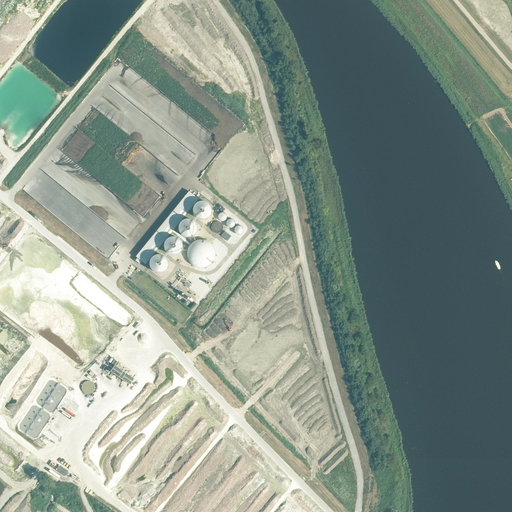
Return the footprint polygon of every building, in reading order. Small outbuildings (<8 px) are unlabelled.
[(199,199),(189,191),(136,257),(138,258),(136,261),(140,264),(142,262),(146,265),(199,199)] [(198,218),(199,219),(203,220),(205,220),(208,218),(210,216),(211,214),(212,211),(212,208),(211,207),(210,205),(207,203),(205,202),(200,202),(198,203),(196,204),(195,207),(194,210),(194,214),(196,217),(198,218)] [(221,213),(220,214),(219,215),(218,217),(219,219),(220,220),(221,221),(223,222),(225,221),(226,220),(227,219),(228,219),(228,217),(227,217),(227,215),(226,214),(224,213),(223,213),(221,213)] [(228,219),(229,220),(227,221),(226,223),(226,224),(227,226),(228,227),(230,228),(232,228),(233,228),(235,226),(235,225),(235,223),(235,221),(233,220),(232,219),(230,219),(230,218),(228,219)] [(188,219),(185,220),(183,221),(181,223),(180,226),(179,229),(180,231),(181,233),(182,235),(184,237),(187,238),(190,238),(192,237),(194,236),(196,234),(197,232),(198,229),(197,227),(197,224),(195,222),(193,220),(190,220),(188,219)] [(215,231),(225,231),(225,223),(215,223),(215,231)] [(236,225),(237,226),(235,228),(235,229),(235,231),(235,233),(236,234),(238,235),(240,235),(242,234),(243,233),(244,231),(244,229),(243,228),(242,226),(240,226),(238,226),(238,225),(236,225)] [(231,240),(234,235),(228,231),(225,236),(231,240)] [(172,237),(169,238),(167,240),(166,242),(165,244),(165,246),(165,249),(166,251),(168,253),(170,255),(172,256),(175,256),(178,255),(180,254),(182,252),(183,250),(183,247),(183,244),(182,242),(181,240),(179,238),(176,237),(174,237),(172,237)] [(192,241),(193,242),(190,245),(189,247),(188,250),(187,254),(187,257),(188,260),(190,263),(192,265),(192,266),(193,267),(194,266),(196,267),(200,268),(203,268),(206,268),(209,266),(211,265),(213,262),(215,259),(216,256),(217,256),(217,255),(216,255),(216,252),(215,249),(213,246),(211,243),(209,242),(206,240),(203,240),(200,240),(197,240),(194,241),(193,240),(192,241)] [(151,264),(151,267),(152,269),(154,271),(156,272),(159,273),(162,273),(164,272),(166,270),(168,268),(168,265),(168,262),(167,260),(166,258),(164,256),(161,255),(159,255),(156,256),(154,257),(152,259),(151,261),(151,264)] [(95,366),(103,371),(107,365),(99,360),(95,366)] [(130,381),(135,374),(121,365),(116,372),(130,381)] [(103,379),(106,376),(97,369),(92,374),(93,375),(91,377),(96,381),(97,381),(98,382),(99,381),(96,378),(99,375),(103,379)] [(85,384),(88,393),(97,389),(94,381),(85,384)]
